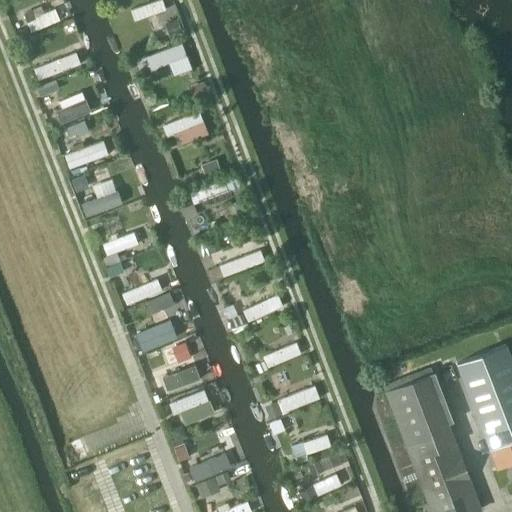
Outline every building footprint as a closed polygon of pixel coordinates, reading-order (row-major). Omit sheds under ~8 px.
[(149,0),(130,7),(135,19),(166,8),(163,0),(149,0)] [(54,6),(26,15),(31,29),(59,20),(54,6)] [(147,54),(152,68),(188,55),(183,41),(147,54)] [(75,52),(33,67),(37,78),(79,63),(75,52)] [(50,93),(47,84),(38,87),(41,96),(50,93)] [(86,97),(55,108),(59,120),(90,109),(86,97)] [(172,130),(177,144),(209,132),(204,119),(172,130)] [(103,139),(65,152),(70,166),(108,152),(103,139)] [(188,188),(193,202),(238,186),(233,172),(188,188)] [(88,185),(84,175),(73,179),(77,190),(88,185)] [(116,188),(83,200),(87,213),(121,201),(116,188)] [(133,229),(102,240),(107,254),(138,242),(133,229)] [(217,263),(221,275),(264,259),(260,248),(217,263)] [(157,278),(122,290),(126,302),(161,290),(157,278)] [(243,306),(247,319),(283,306),(279,293),(243,306)] [(151,314),(164,308),(158,296),(146,301),(151,314)] [(137,331),(143,349),(177,336),(171,319),(137,331)] [(262,352),(267,365),(301,353),(297,340),(262,352)] [(189,352),(184,341),(170,347),(175,358),(189,352)] [(511,359),(506,345),(458,363),(498,467),(511,461),(511,359)] [(162,374),(167,388),(200,376),(195,363),(162,374)] [(435,372),(385,391),(404,440),(431,511),(474,511),(481,510),(447,423),(453,421),(435,372)] [(275,397),(280,410),(318,397),(313,384),(275,397)] [(180,409),(184,421),(214,411),(209,399),(180,409)] [(303,441),(306,452),(332,443),(328,432),(303,441)] [(227,452),(190,465),(195,477),(232,464),(227,452)] [(342,462),(338,452),(321,460),(325,469),(342,462)] [(313,481),(317,493),(342,485),(337,472),(313,481)] [(201,494),(219,487),(214,476),(197,484),(201,494)] [(247,499),(216,510),(216,511),(251,511),(252,511),(247,499)]
